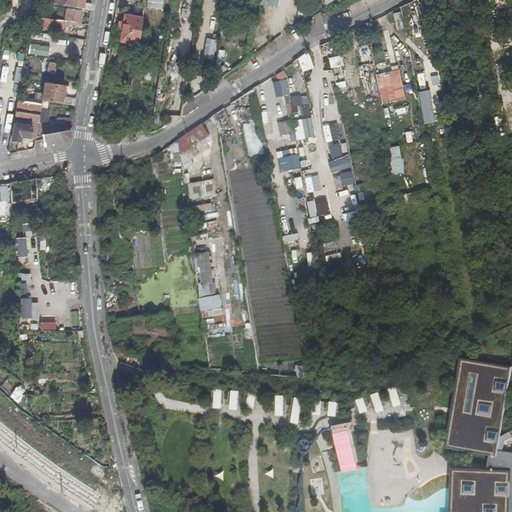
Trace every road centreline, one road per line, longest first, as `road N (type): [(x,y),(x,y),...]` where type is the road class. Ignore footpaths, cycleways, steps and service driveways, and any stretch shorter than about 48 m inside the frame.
road 1 (unclassified): [(79,160),(143,145),(292,49),(394,0)]
road 2 (unclassified): [(79,160),(95,326),(135,511)]
road 3 (unknown): [(104,365),(174,400),(252,415),(261,511)]
road 4 (residential): [(105,0),(79,160)]
